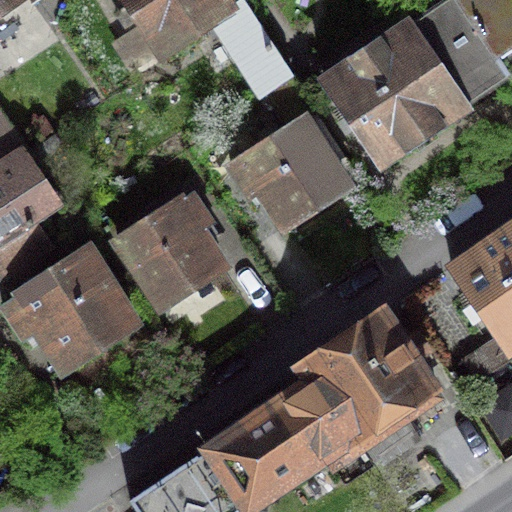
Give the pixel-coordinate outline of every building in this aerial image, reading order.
[(0,0),(0,10),(14,0),(0,0)] [(227,0),(125,0),(161,56),(214,21),(233,9),(231,6),(227,0)] [(214,21),(261,97),(267,93),(292,75),(243,0),(238,0),(231,6),(233,9),(214,21)] [(506,76),(454,0),(445,0),(409,25),(407,22),(321,78),(381,164),(467,105),(465,103),(506,76)] [(511,0),(454,0),(506,76),(511,71),(511,0)] [(249,196),(260,189),(284,226),(356,176),(292,75),(267,93),(289,129),(231,169),(249,196)] [(0,244),(61,204),(0,110),(0,244)] [(178,200),(117,241),(162,306),(222,265),(198,229),(209,222),(191,196),(180,203),(178,200)] [(0,277),(76,226),(61,204),(0,244),(0,277)] [(511,223),(450,265),(497,336),(507,351),(511,347),(511,223)] [(24,337),(36,329),(64,370),(135,322),(86,249),(15,296),(16,297),(3,306),(24,337)] [(310,378),(197,454),(236,511),(242,511),(324,456),(332,468),(438,396),(380,311),(301,365),(310,378)] [(509,353),(507,351),(497,336),(464,359),(476,376),(509,353)] [(236,511),(197,454),(129,500),(137,511),(236,511)]
